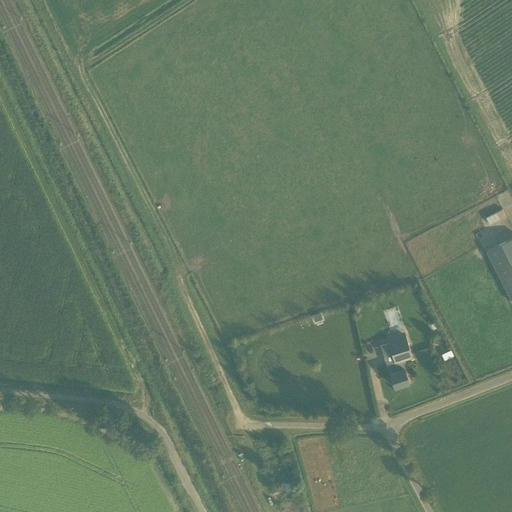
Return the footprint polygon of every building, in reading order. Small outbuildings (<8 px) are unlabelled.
[(502,209),(501,208),(481,218),(484,225),(505,215),(502,209)] [(511,236),(486,250),(511,300),(511,236)] [(356,301),(350,303),(353,312),(356,311),(358,308),(356,301)] [(321,312),(314,313),(316,324),(323,323),(321,312)] [(388,364),(395,387),(410,382),(402,360),(412,357),(406,336),(389,342),(397,361),(388,364)] [(450,350),(441,355),(444,360),(453,356),(450,350)]
